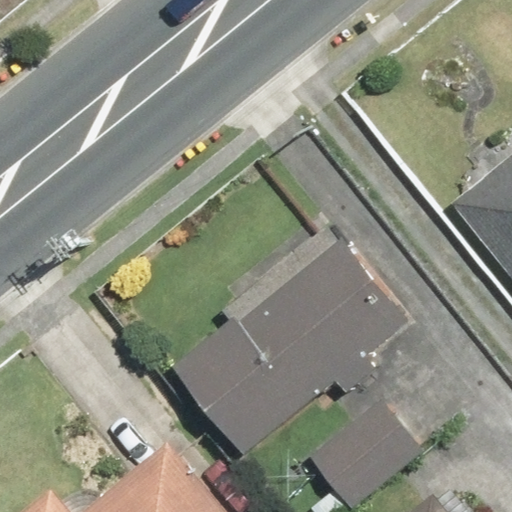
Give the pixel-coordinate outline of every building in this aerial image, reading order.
[(511,171),(475,203),(511,246),(511,171)] [(236,308),(246,321),(192,363),(256,445),(423,315),(359,233),(349,220),(236,308)] [(328,511),(353,511),(362,505),(439,446),(400,396),(324,456),(345,483),(321,502),(328,511)] [(254,511),(193,438),(102,511),(85,511),(65,487),(34,511),(254,511)] [(487,511),(463,483),(428,511),(487,511)]
